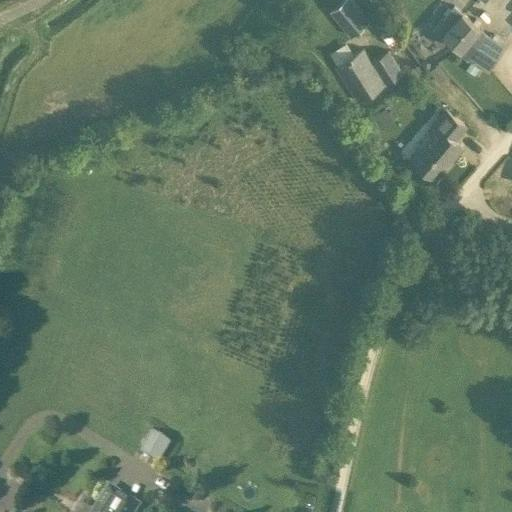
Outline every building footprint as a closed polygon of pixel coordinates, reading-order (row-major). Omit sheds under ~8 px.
[(342,0),(329,11),(351,37),(369,21),(351,0),(342,0)] [(478,28),(479,27),(454,6),(436,28),(442,33),(460,49),(488,66),(502,44),(478,28)] [(328,51),(334,62),(353,52),(347,41),(328,51)] [(357,100),(401,72),(387,50),(371,60),(363,47),(334,65),(357,100)] [(465,69),(474,75),(478,69),(469,63),(465,69)] [(453,138),(465,125),(445,107),(428,127),(434,132),(411,157),(434,177),(462,146),(453,138)] [(157,465),(170,444),(153,433),(140,454),(157,465)] [(93,511),(135,511),(139,507),(108,488),(93,511)]
